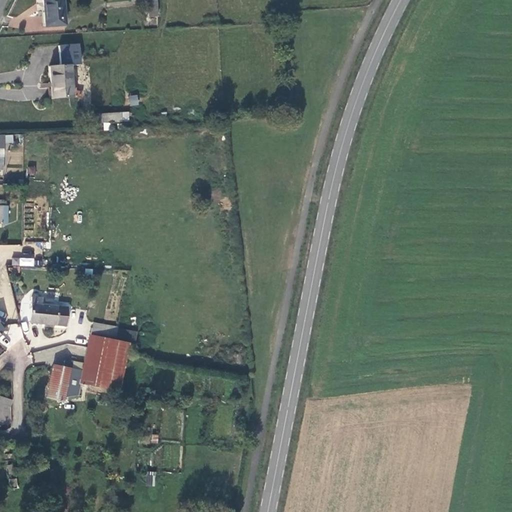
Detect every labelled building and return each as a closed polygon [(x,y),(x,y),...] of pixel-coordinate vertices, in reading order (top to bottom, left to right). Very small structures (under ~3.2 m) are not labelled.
[(62,25),(60,0),(41,0),(43,26),(62,25)] [(147,19),(157,18),(156,1),(147,1),(147,19)] [(70,96),(69,66),(49,67),(50,97),(70,96)] [(138,95),(129,95),(129,106),(138,105),(138,95)] [(123,122),(123,113),(93,116),(94,124),(123,122)] [(123,122),(131,122),(130,113),(123,113),(123,122)] [(20,257),(19,265),(33,266),(34,258),(20,257)] [(29,323),(64,327),(66,308),(40,305),(41,299),(32,298),(29,323)] [(91,322),(90,327),(117,332),(117,328),(118,327),(91,322)] [(90,327),(86,348),(112,352),(117,332),(90,327)] [(117,332),(112,352),(125,354),(129,340),(131,331),(117,328),(117,332)] [(131,331),(129,340),(136,341),(138,332),(131,331)] [(86,348),(82,372),(77,396),(86,397),(87,392),(117,395),(125,354),(112,352),(86,348)] [(64,361),(63,368),(69,369),(70,369),(71,363),(64,361)] [(53,366),(46,400),(62,403),(64,396),(69,369),(63,368),(53,366)] [(82,372),(70,369),(69,369),(64,396),(77,396),(82,372)] [(75,405),(77,396),(64,396),(62,403),(75,405)] [(0,414),(9,417),(10,407),(11,402),(0,397),(0,414)] [(0,425),(10,426),(9,417),(0,414),(0,425)] [(145,485),(154,486),(156,472),(147,471),(145,485)] [(8,481),(9,491),(17,490),(16,480),(8,481)]
